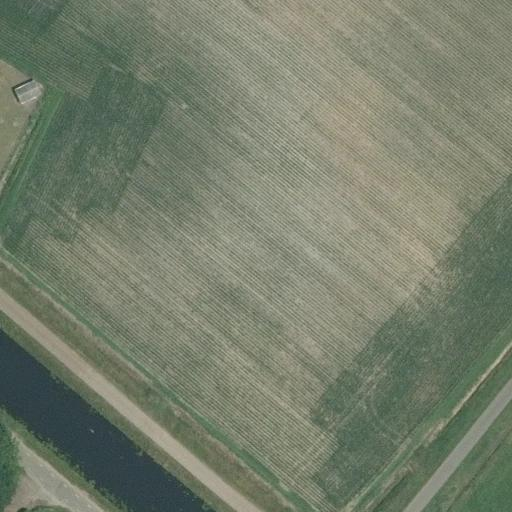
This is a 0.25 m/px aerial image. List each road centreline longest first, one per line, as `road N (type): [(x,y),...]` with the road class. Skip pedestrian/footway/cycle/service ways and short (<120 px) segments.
road 1 (unclassified): [(252,511),(0,299)]
road 2 (unclassified): [(411,511),(511,389)]
